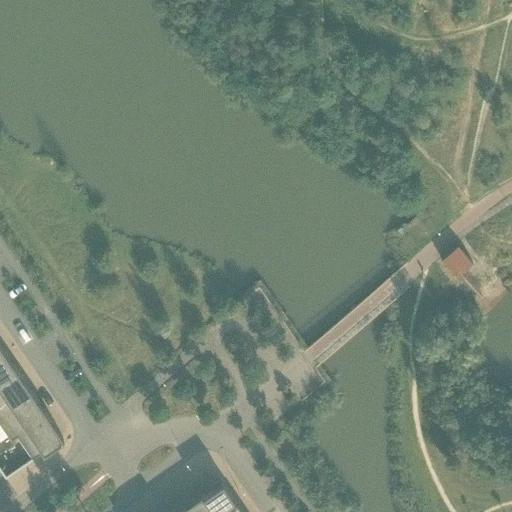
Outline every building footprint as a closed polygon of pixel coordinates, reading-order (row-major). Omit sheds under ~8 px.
[(457,245),(440,259),(455,276),(471,261),(457,245)] [(0,380),(16,370),(0,347),(0,346),(0,380)] [(0,413),(5,410),(31,392),(16,370),(0,380),(0,413)] [(16,436),(21,433),(47,415),(31,392),(5,410),(0,413),(0,424),(3,429),(10,440),(16,436)] [(21,433),(16,436),(29,454),(32,458),(62,437),(47,415),(21,433)] [(0,446),(2,450),(12,444),(7,436),(0,440),(0,446)] [(200,495),(212,511),(242,511),(235,501),(221,481),(200,495)] [(212,511),(200,495),(175,511),(212,511)]
